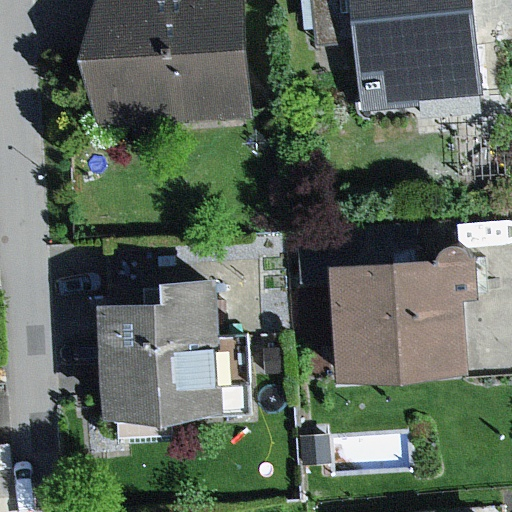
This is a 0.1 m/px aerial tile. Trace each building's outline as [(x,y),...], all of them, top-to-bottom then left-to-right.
[(244,0),(88,0),(100,126),(253,116),(244,0)] [(307,0),(313,46),(352,42),(359,112),(419,106),(417,92),(453,88),(454,100),(482,98),(471,0),(307,0)] [(327,263),(418,257),(416,223),(296,230),(299,280),(328,279),(327,263)] [(418,257),(327,263),(328,279),(335,380),(466,371),(461,293),(476,292),(473,253),(469,253),(467,246),(460,242),(451,240),(443,243),(437,248),(436,255),(418,257)] [(157,297),(94,300),(100,414),(217,408),(216,377),(248,376),(245,325),(219,327),(216,272),(156,276),(157,297)] [(328,432),(299,434),(301,466),(330,465),(328,432)]
